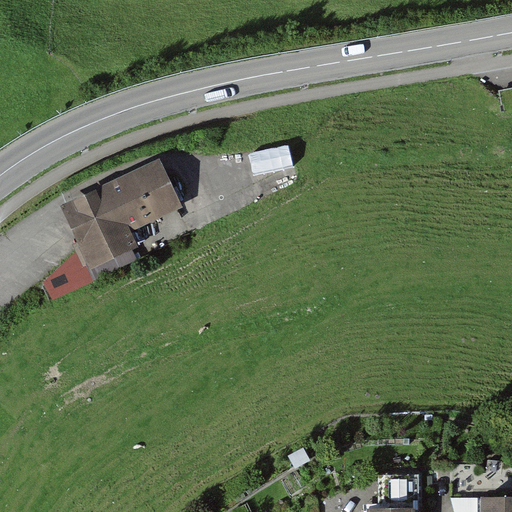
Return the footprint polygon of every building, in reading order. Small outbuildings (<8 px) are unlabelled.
[(511,90),(498,93),(501,112),(511,110),(511,90)] [(161,163),(60,209),(81,254),(90,273),(133,253),(140,250),(132,234),(183,211),(161,163)] [(90,273),(81,254),(43,288),(50,302),(137,262),(133,253),(90,273)] [(378,511),(422,511),(422,477),(378,478),(378,511)] [(511,511),(511,501),(480,502),(480,511),(511,511)]
